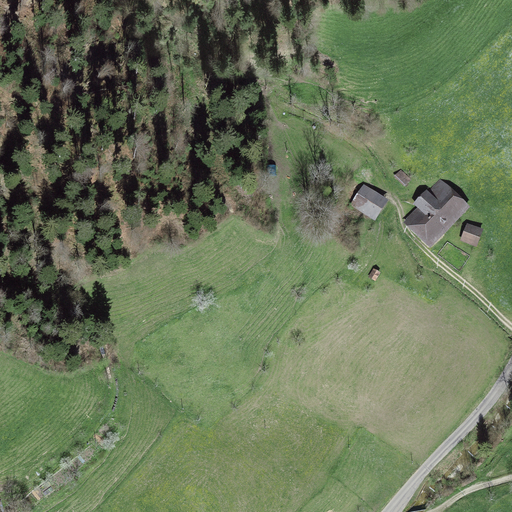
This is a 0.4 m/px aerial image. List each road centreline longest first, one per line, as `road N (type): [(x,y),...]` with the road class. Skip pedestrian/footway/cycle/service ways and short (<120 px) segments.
road 1 (track): [(511,326),(403,228),(369,159),(348,139),(258,92)]
road 2 (track): [(0,489),(35,482),(106,417),(111,371),(104,351)]
road 3 (unclassified): [(388,511),(511,367)]
